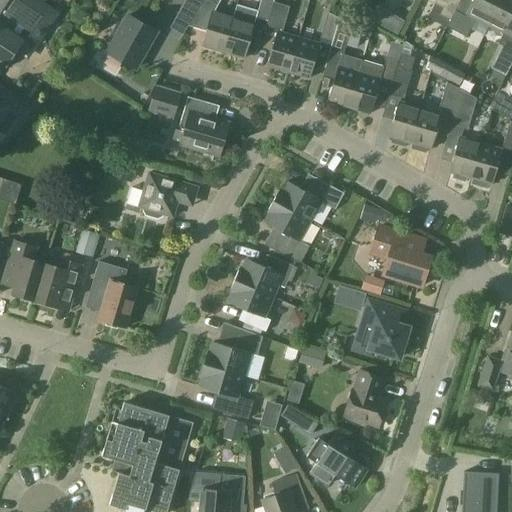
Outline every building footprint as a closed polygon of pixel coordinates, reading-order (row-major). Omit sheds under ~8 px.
[(0,0),(0,60),(6,65),(23,40),(37,19),(46,25),(55,12),(37,0),(0,0)] [(268,20),(274,1),(273,0),(261,0),(258,11),(256,17),(268,20)] [(436,0),(435,3),(443,7),(440,14),(451,20),(461,0),(436,0)] [(461,0),(451,20),(448,25),(466,34),(475,17),(489,24),(501,0),(461,0)] [(511,0),(501,0),(489,24),(503,31),(497,43),(511,50),(511,0)] [(267,65),(288,71),(298,37),(282,32),(290,6),(274,1),(268,20),(264,33),(276,36),(267,65)] [(245,57),(255,23),(256,17),(258,11),(237,5),(234,17),(223,51),(245,57)] [(398,33),(405,20),(377,5),(369,18),(398,33)] [(202,45),(223,51),(234,17),(212,10),(202,45)] [(321,38),(333,42),(340,18),(329,11),(321,38)] [(107,52),(136,68),(157,31),(128,15),(107,52)] [(340,18),(333,42),(330,50),(344,54),(352,25),(340,18)] [(320,43),(298,37),(288,71),(310,78),(320,43)] [(409,56),(400,54),(399,60),(397,66),(392,82),(389,93),(402,97),(404,98),(412,71),(416,58),(409,56)] [(381,78),(392,82),(397,66),(399,60),(387,57),(384,67),(363,61),(359,72),(349,107),(371,113),(381,78)] [(328,101),(349,107),(359,72),(338,66),(328,101)] [(459,87),(448,81),(447,80),(445,90),(439,108),(443,109),(454,112),(462,89),(459,87)] [(0,110),(0,129),(8,135),(29,103),(0,83),(0,108),(1,109),(0,110)] [(149,110),(172,117),(179,92),(156,85),(149,110)] [(478,98),(462,89),(454,112),(451,125),(469,130),(478,98)] [(181,128),(184,129),(180,143),(218,154),(228,122),(212,118),(210,114),(213,103),(187,95),(179,124),(181,128)] [(408,141),(410,142),(420,107),(399,101),(389,136),(393,137),(391,142),(406,147),(408,141)] [(442,113),(420,107),(410,142),(413,143),(411,148),(426,153),(428,147),(431,148),(442,113)] [(511,125),(509,125),(502,149),(511,151),(511,125)] [(450,171),(454,172),(452,178),(466,182),(468,176),(471,177),(481,143),(460,136),(450,171)] [(502,149),(481,143),(471,177),(473,178),(471,184),(488,189),(489,183),(492,183),(502,149)] [(194,198),(197,186),(148,172),(142,194),(147,195),(142,210),(145,215),(157,219),(162,216),(163,214),(173,216),(177,201),(179,201),(185,198),(186,196),(194,198)] [(0,193),(17,198),(21,181),(0,176),(0,193)] [(274,200),(311,220),(322,201),(336,209),(345,193),(316,177),(308,192),(287,181),(282,190),(280,189),(274,200)] [(311,220),(274,200),(268,211),(270,212),(265,222),(285,233),(275,250),(299,262),(309,245),(300,241),(311,220)] [(511,206),(507,204),(499,231),(511,235),(511,206)] [(422,286),(424,282),(427,283),(431,270),(427,269),(431,256),(421,253),(425,240),(409,235),(380,226),(372,253),(389,258),(384,274),(422,286)] [(94,254),(96,235),(81,234),(79,253),(94,254)] [(13,294),(34,300),(45,263),(34,260),(38,247),(14,241),(2,283),(15,287),(13,294)] [(240,267),(235,279),(274,296),(279,285),(285,287),(294,266),(272,256),(267,268),(246,259),(242,268),(240,267)] [(45,263),(35,300),(56,306),(69,310),(75,288),(82,264),(60,258),(57,266),(45,263)] [(127,269),(99,261),(91,288),(106,292),(98,319),(126,327),(137,287),(123,283),(127,269)] [(364,274),(361,290),(381,293),(384,277),(364,274)] [(265,317),(274,296),(235,279),(230,291),(232,292),(228,301),(249,310),(244,322),(266,331),(271,320),(265,317)] [(338,284),(333,302),(360,310),(366,292),(338,284)] [(368,352),(369,348),(400,358),(409,327),(402,325),(406,312),(369,300),(355,348),(368,352)] [(208,351),(204,363),(245,375),(251,353),(258,355),(261,343),(238,336),(235,348),(213,342),(210,352),(208,351)] [(319,368),(325,352),(307,345),(301,360),(319,368)] [(511,345),(503,372),(511,374),(511,345)] [(492,386),(501,359),(488,354),(479,382),(492,386)] [(238,397),(245,375),(204,363),(201,376),(203,376),(200,386),(222,393),(217,410),(248,419),(254,401),(238,397)] [(345,416),(378,427),(387,400),(379,398),(385,378),(360,371),(354,390),(353,390),(345,416)] [(260,381),(252,415),(263,418),(268,398),(285,402),(288,387),(260,381)] [(288,400),(299,402),(303,384),(292,382),(288,400)] [(0,385),(0,413),(6,417),(10,408),(14,410),(21,395),(0,385)] [(145,511),(146,509),(157,511),(167,511),(194,423),(124,402),(118,422),(113,421),(102,455),(123,461),(110,504),(136,511),(145,511)] [(228,417),(223,436),(240,441),(246,422),(228,417)] [(368,469),(347,456),(354,446),(336,434),(329,444),(319,438),(307,456),(317,463),(310,473),(329,485),(335,474),(356,488),(368,469)] [(486,511),(488,471),(454,469),(451,511),(486,511)] [(263,500),(267,511),(295,511),(292,502),(303,498),(295,475),(272,484),(276,495),(263,500)] [(221,476),(220,491),(202,489),(199,511),(229,511),(231,505),(243,506),(245,478),(221,476)]
